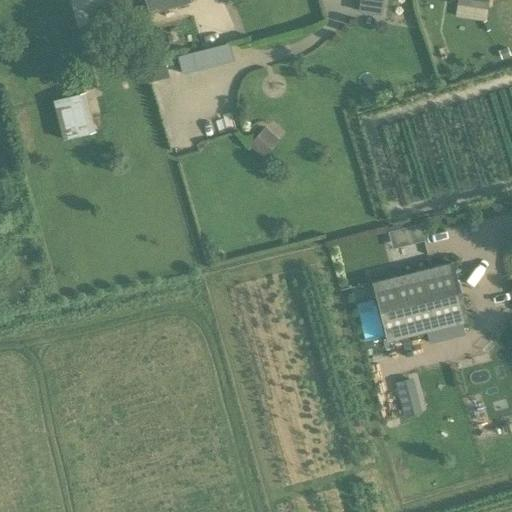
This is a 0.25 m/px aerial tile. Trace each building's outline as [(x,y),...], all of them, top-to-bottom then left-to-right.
[(143,0),(148,14),(191,3),(189,0),(143,0)] [(488,1),(479,0),(447,0),(445,16),(485,21),(488,1)] [(228,43),(204,48),(204,49),(194,51),(181,54),(185,73),(199,70),(199,68),(231,60),(228,43)] [(509,55),(507,48),(499,50),(501,58),(509,55)] [(225,76),(193,86),(209,138),(242,127),(225,76)] [(51,100),(60,140),(95,132),(85,91),(51,100)] [(257,135),(248,144),(262,157),(271,149),(257,135)] [(413,243),(425,240),(420,223),(408,226),(413,243)] [(450,263),(371,283),(386,341),(465,321),(450,263)] [(421,412),(413,378),(395,382),(404,417),(421,412)]
